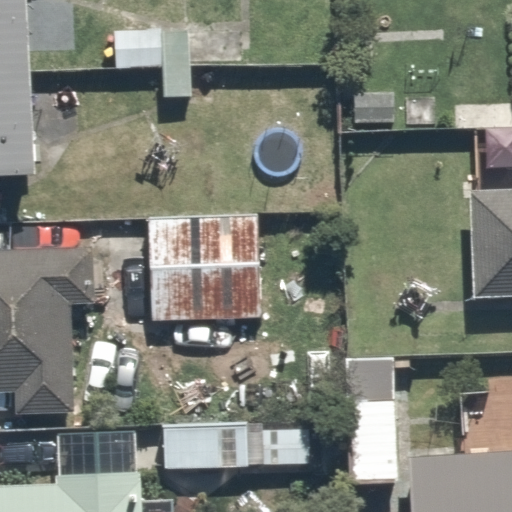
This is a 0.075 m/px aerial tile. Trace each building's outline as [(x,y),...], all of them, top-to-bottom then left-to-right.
[(55,0),(0,0),(0,186),(63,184),(55,0)] [(253,12),(195,11),(194,65),(252,67),(253,12)] [(511,189),(470,191),(475,297),(511,296),(511,189)] [(278,213),(150,215),(152,321),(280,319),(278,213)] [(0,253),(0,397),(20,397),(20,415),(83,415),(82,294),(117,293),(117,253),(0,253)] [(388,400),(348,401),(351,483),(391,482),(388,400)] [(313,411),(176,417),(179,473),(316,467),(313,411)] [(511,511),(511,451),(410,458),(413,511),(511,511)] [(157,511),(156,481),(0,486),(0,511),(157,511)]
